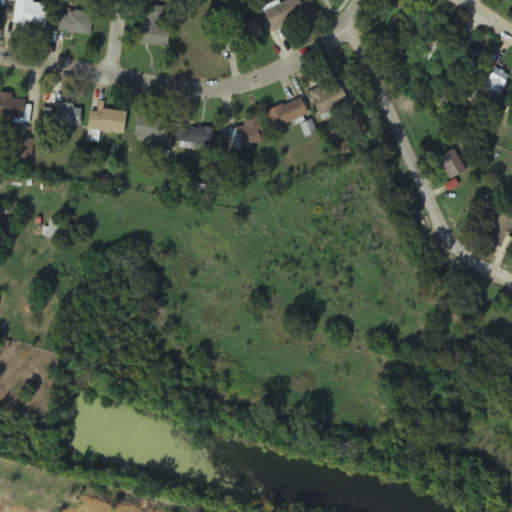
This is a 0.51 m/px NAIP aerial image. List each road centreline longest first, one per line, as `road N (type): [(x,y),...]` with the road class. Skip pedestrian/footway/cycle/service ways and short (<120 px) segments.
road 1 (residential): [(0,55),(205,93),(281,74),(348,23),(362,0)]
road 2 (residential): [(348,23),(454,254),(511,277)]
